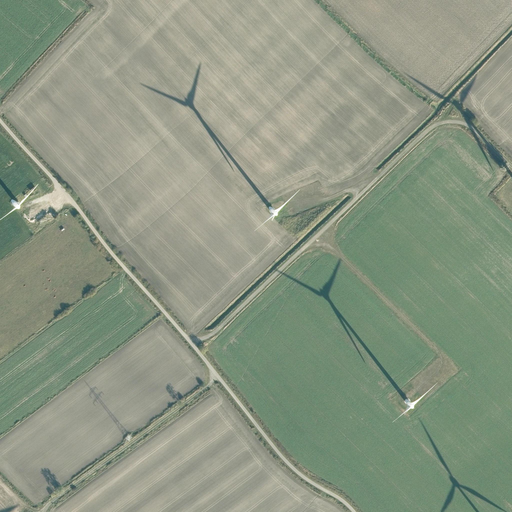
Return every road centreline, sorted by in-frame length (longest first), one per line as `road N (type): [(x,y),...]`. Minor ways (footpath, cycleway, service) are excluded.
road 1 (unclassified): [(351,511),(297,473),(0,122)]
road 2 (track): [(187,341),(206,338),(232,317),(426,132),(448,123),(472,126)]
road 3 (track): [(318,233),(452,367),(423,390)]
road 4 (track): [(43,511),(216,378)]
